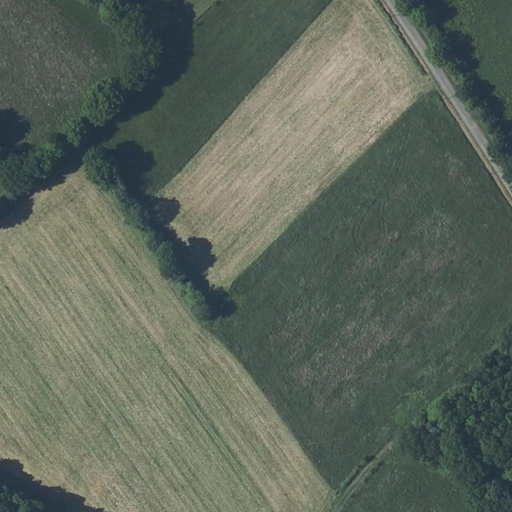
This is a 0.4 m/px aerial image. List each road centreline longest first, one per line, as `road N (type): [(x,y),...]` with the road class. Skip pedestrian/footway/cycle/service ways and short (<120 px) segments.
road 1 (track): [(343,511),(397,434),(511,330)]
road 2 (unclassified): [(389,0),(511,191)]
